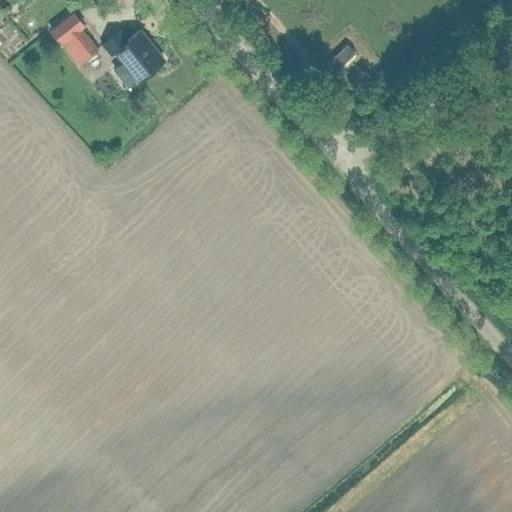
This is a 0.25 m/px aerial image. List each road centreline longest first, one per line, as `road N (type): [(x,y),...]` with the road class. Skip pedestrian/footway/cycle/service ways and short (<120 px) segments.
road 1 (unclassified): [(511,359),(335,155)]
road 2 (unclassified): [(192,0),(335,155)]
road 3 (unclassified): [(335,155),(511,47)]
